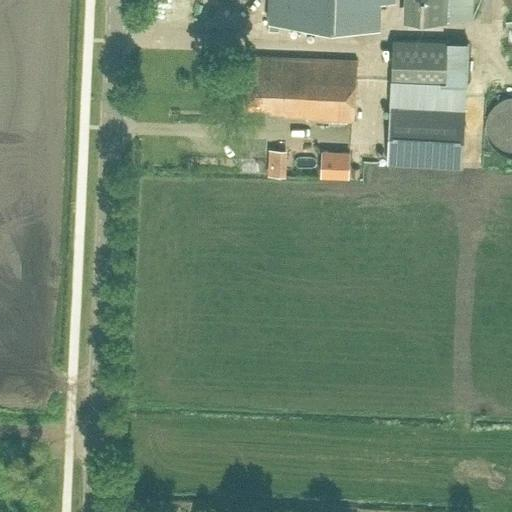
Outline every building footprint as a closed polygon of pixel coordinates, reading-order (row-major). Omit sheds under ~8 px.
[(277,0),(277,20),(269,19),(269,27),(279,28),(279,25),(291,25),(291,21),(370,24),(370,0),(277,0)] [(447,18),(447,0),(403,0),(403,17),(447,18)] [(392,36),(390,81),(445,83),(446,37),(392,36)] [(307,116),(353,118),(356,57),(248,53),(246,104),(270,105),(270,109),(283,110),(283,113),(307,113),(307,116)] [(464,104),(389,100),(386,160),(461,164),(464,104)] [(287,164),(288,141),(269,141),(269,163),(287,164)] [(348,175),(350,149),(321,148),(320,174),(348,175)]
